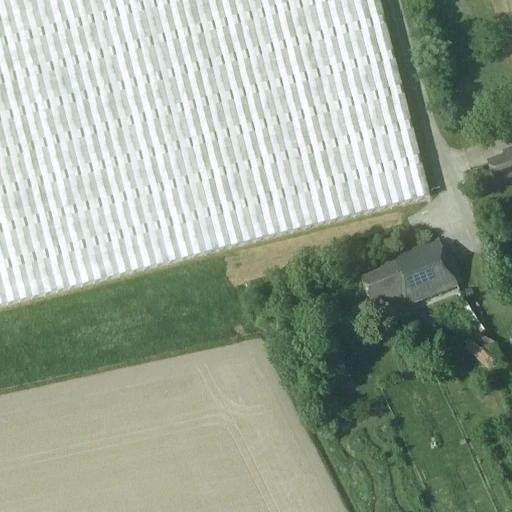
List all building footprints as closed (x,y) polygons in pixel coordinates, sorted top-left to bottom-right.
[(0,0),(0,307),(205,254),(393,206),(427,197),(377,0),(0,0)] [(511,150),(509,152),(510,155),(489,163),(496,185),(511,179),(511,150)] [(458,287),(440,242),(380,266),(382,271),(361,280),(371,304),(387,298),(389,303),(403,298),(406,307),(458,287)] [(399,318),(404,332),(414,329),(409,314),(399,318)] [(426,330),(405,337),(417,372),(438,366),(426,330)] [(469,347),(494,369),(509,352),(485,330),(469,347)]
